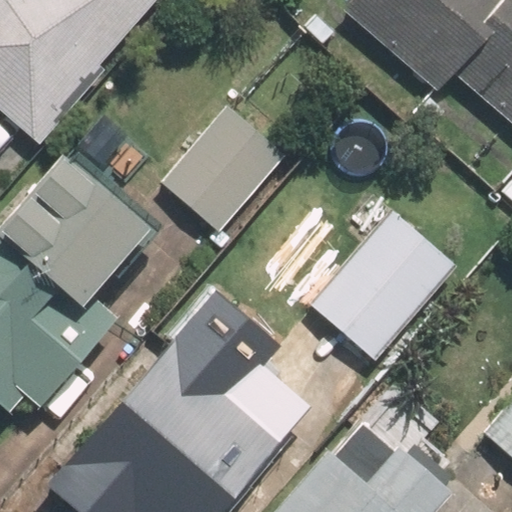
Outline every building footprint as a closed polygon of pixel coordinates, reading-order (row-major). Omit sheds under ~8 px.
[(165,0),(0,0),(0,108),(42,144),(165,0)] [(511,130),(511,0),(346,0),(337,10),(435,95),(451,77),(511,130)] [(289,156),(230,105),(162,183),(222,234),(289,156)] [(0,219),(0,413),(6,419),(21,402),(37,415),(178,250),(60,149),(0,219)] [(458,269),(388,208),(307,301),(377,362),(458,269)] [(40,479),(75,511),(227,511),(300,436),(185,326),(40,479)] [(511,393),(476,437),(511,466),(511,393)] [(427,511),(443,494),(389,448),(359,483),(323,452),(272,511),(427,511)]
